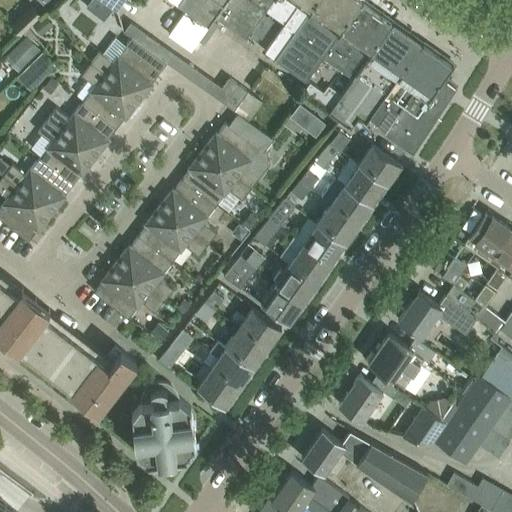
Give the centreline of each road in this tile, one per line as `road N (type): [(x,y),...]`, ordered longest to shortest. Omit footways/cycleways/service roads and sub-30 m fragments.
road 1 (residential): [(40,292),(86,269),(199,115),(199,106),(172,87),(162,92),(47,243)]
road 2 (residential): [(203,501),(451,154)]
road 3 (unclassified): [(118,511),(0,410)]
